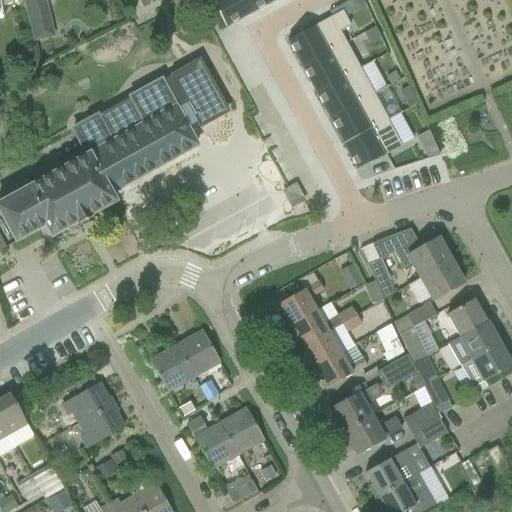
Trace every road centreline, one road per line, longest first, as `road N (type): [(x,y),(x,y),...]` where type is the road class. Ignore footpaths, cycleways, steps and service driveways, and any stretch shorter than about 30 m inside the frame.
road 1 (residential): [(211,287),(278,248),(451,192)]
road 2 (unclassified): [(201,511),(85,309)]
road 3 (unclassified): [(321,482),(211,287)]
road 4 (unclassified): [(85,309),(148,274),(182,273),(211,287)]
road 5 (unclassified): [(511,298),(451,192)]
